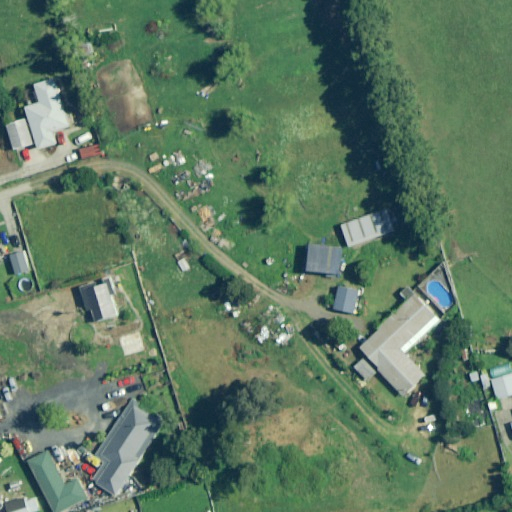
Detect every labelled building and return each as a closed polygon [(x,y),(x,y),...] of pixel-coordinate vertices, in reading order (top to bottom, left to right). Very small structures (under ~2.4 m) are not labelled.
[(73,127),(58,79),(38,86),(43,104),(29,108),(42,150),(59,145),(55,132),(73,127)] [(35,145),(28,119),(9,124),(16,150),(35,145)] [(396,232),(389,210),(343,226),(350,248),(396,232)] [(344,247),(313,244),(310,277),(321,278),(321,273),(342,275),(344,247)] [(31,271),(26,253),(12,257),(17,275),(31,271)] [(98,288),(96,282),(82,286),(90,311),(95,309),(99,322),(119,316),(113,296),(118,294),(114,283),(98,288)] [(443,321),(411,286),(402,294),(409,302),(380,329),(382,330),(363,348),(381,368),(380,369),(405,397),(427,376),(407,354),(443,321)] [(361,292),(342,287),(336,310),(356,315),(361,292)] [(160,340),(156,327),(148,329),(152,343),(160,340)] [(144,350),(139,333),(119,338),(124,356),(144,350)] [(380,373),(364,358),(353,369),(369,385),(380,373)] [(511,396),(511,375),(495,380),(500,400),(511,396)] [(167,421),(134,399),(92,463),(98,466),(102,469),(94,481),(117,496),(167,421)] [(66,483),(49,450),(29,461),(55,511),(64,511),(91,498),(79,476),(66,483)] [(34,497),(8,505),(9,511),(36,511),(38,511),(34,497)]
